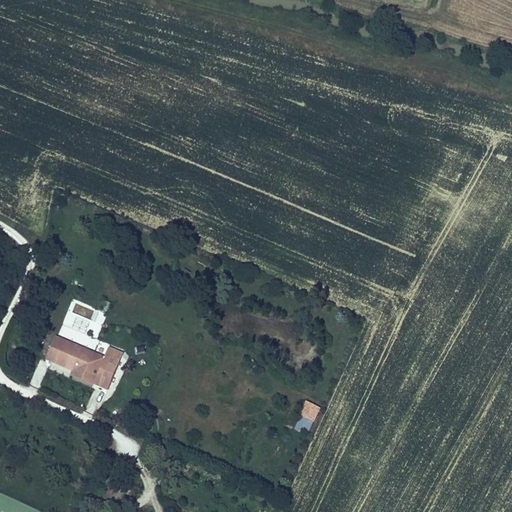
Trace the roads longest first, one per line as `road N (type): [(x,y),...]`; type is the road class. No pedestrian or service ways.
road 1 (track): [(0,376),(109,430),(138,464)]
road 2 (track): [(0,227),(29,250),(31,266),(0,330)]
